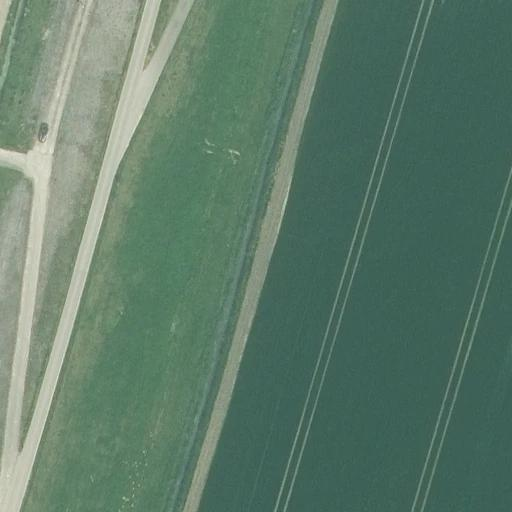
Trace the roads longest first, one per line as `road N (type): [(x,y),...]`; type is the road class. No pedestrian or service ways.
road 1 (tertiary): [(12,511),(123,111)]
road 2 (unclassified): [(123,111),(154,69),(185,0)]
